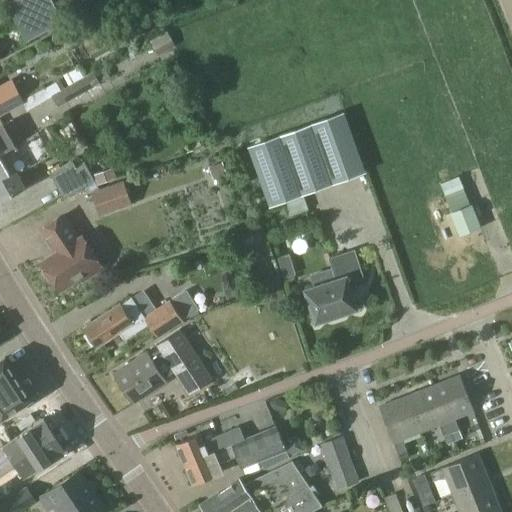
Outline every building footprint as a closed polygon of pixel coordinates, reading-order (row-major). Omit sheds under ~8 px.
[(52,0),(11,0),(6,3),(26,40),(63,20),(52,0)] [(70,35),(64,39),(66,43),(83,34),(77,24),(67,30),(70,35)] [(28,65),(49,53),(47,48),(25,60),(28,65)] [(21,101),(26,111),(52,96),(58,107),(100,82),(94,72),(93,71),(61,90),(56,82),(21,101)] [(0,87),(0,112),(21,101),(11,82),(0,87)] [(271,204),(365,171),(344,113),(250,147),(271,204)] [(3,124),(0,125),(0,153),(15,145),(23,141),(11,120),(3,124)] [(37,132),(15,145),(0,153),(0,200),(38,179),(31,166),(51,155),(37,132)] [(71,160),(49,172),(63,198),(86,185),(85,184),(93,180),(84,163),(76,167),(71,160)] [(217,177),(226,174),(221,162),(212,165),(217,177)] [(97,184),(116,177),(112,168),(94,174),(97,184)] [(130,204),(122,181),(92,192),(98,208),(100,215),(130,204)] [(471,205),(452,212),(461,236),(480,228),(471,205)] [(78,239),(63,215),(41,229),(55,251),(56,253),(41,262),(44,266),(41,270),(46,277),(51,277),(59,290),(82,275),(84,279),(99,269),(97,265),(99,264),(81,236),(78,239)] [(313,287),(305,289),(316,322),(356,308),(350,287),(365,282),(354,250),(330,258),(333,267),(337,279),(313,287)] [(278,257),(284,277),(295,274),(289,254),(278,257)] [(275,287),(272,276),(259,280),(263,291),(275,287)] [(131,297),(83,328),(96,347),(119,332),(125,340),(149,324),(157,337),(183,320),(183,319),(198,309),(185,290),(169,300),(144,317),(131,297)] [(147,351),(113,374),(133,403),(167,381),(163,376),(172,370),(188,395),(213,378),(196,352),(189,357),(183,347),(190,343),(181,328),(161,341),(156,345),(158,349),(149,355),(147,351)] [(28,379),(22,383),(6,357),(0,361),(0,418),(38,394),(28,379)] [(433,385),(455,441),(462,438),(459,430),(459,429),(455,418),(474,410),(460,375),(433,385)] [(433,385),(406,396),(420,431),(439,424),(443,436),(447,444),(455,441),(433,385)] [(173,393),(169,396),(173,403),(177,400),(173,393)] [(420,431),(406,396),(379,407),(393,442),(398,454),(406,450),(402,439),(420,431)] [(269,401),(273,409),(284,413),(288,402),(277,398),(269,401)] [(0,473),(11,466),(19,478),(23,475),(24,476),(64,450),(43,418),(3,444),(0,439),(0,473)] [(185,465),(191,480),(193,484),(223,472),(219,462),(236,456),(242,468),(260,461),(264,469),(289,457),(302,451),(297,441),(285,447),(276,426),(244,439),(235,442),(236,443),(191,462),(185,465)] [(201,433),(176,443),(185,465),(191,462),(236,443),(235,442),(244,439),(239,427),(204,441),(201,433)] [(321,443),(330,466),(349,459),(341,436),(321,443)] [(406,450),(398,454),(401,461),(409,457),(406,450)] [(489,480),(478,453),(430,472),(434,480),(445,476),(453,494),(489,480)] [(357,481),(349,459),(330,466),(337,488),(357,481)] [(252,496),(226,511),(274,511),(281,507),(278,504),(308,484),(292,460),(244,484),(252,496)] [(79,470),(39,497),(47,510),(54,506),(57,511),(96,511),(104,507),(79,470)] [(428,484),(424,474),(413,479),(417,489),(428,484)] [(240,478),(201,504),(206,511),(226,511),(252,496),(244,484),(240,478)] [(485,511),(499,507),(489,480),(453,494),(459,511),(485,511)] [(309,511),(322,505),(308,484),(278,504),(281,507),(274,511),(309,511)] [(18,511),(35,501),(26,488),(1,504),(5,511),(18,511)] [(399,511),(395,501),(385,505),(387,511),(399,511)]
